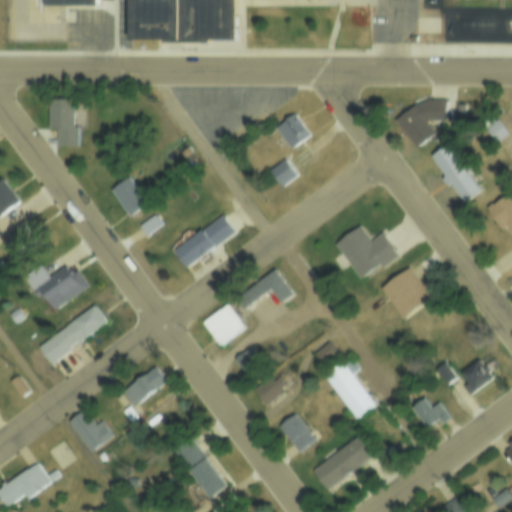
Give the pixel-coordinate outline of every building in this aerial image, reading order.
[(241,0),(242,41),(130,42),(129,0),(96,0),(96,6),(42,6),(42,0),(241,0)] [(59,127),(45,127),(45,92),(71,92),(71,124),(75,124),(75,147),(59,147),(59,127)] [(438,137),(421,150),(396,115),(414,103),(430,97),(445,97),(445,118),(431,118),(426,120),(438,137)] [(293,112),(309,134),(290,148),(274,126),(293,112)] [(495,113),(507,129),(490,141),(478,125),(495,113)] [(449,181),(446,183),(442,177),(444,175),(430,154),(447,142),(481,189),(464,202),(449,181)] [(284,156),(297,174),(281,185),(268,167),(284,156)] [(111,187),(128,175),(148,201),(130,214),(111,187)] [(0,178),(2,177),(19,200),(0,214),(0,178)] [(510,188),(511,190),(511,235),(504,225),(501,227),(485,206),(510,188)] [(221,212),(233,229),(184,264),(172,247),(221,212)] [(153,213),(159,221),(143,233),(137,224),(153,213)] [(0,241),(0,237),(30,215),(42,232),(10,256),(0,241)] [(360,222),(370,237),(382,228),(391,240),(389,242),(396,252),(360,277),(334,240),(360,222)] [(65,263),(71,271),(75,268),(86,283),(52,309),(34,285),(65,263)] [(408,264),(432,297),(404,317),(380,285),(408,264)] [(237,294),(275,266),(294,292),(281,302),(272,289),(247,307),(237,294)] [(227,303),(244,326),(219,345),(202,321),(227,303)] [(16,305),(23,314),(15,320),(8,311),(16,305)] [(37,346),(93,305),(104,321),(68,347),(69,348),(49,362),(37,346)] [(329,337),(338,351),(322,363),(312,349),(329,337)] [(249,344),(262,363),(246,375),(232,356),(249,344)] [(347,351),(358,366),(350,371),(374,404),(355,417),(321,370),(347,351)] [(484,366),(487,364),(495,375),(469,393),(464,386),(467,383),(460,372),(479,358),(484,366)] [(445,360),(456,375),(446,382),(435,367),(445,360)] [(154,366),(166,383),(132,407),(120,391),(154,366)] [(272,379),(279,373),(285,381),(277,387),(281,391),(263,404),(252,388),(270,376),(272,379)] [(18,374),(28,388),(20,394),(10,380),(18,374)] [(423,396),(429,405),(437,400),(448,415),(440,421),(438,417),(424,427),(409,406),(423,396)] [(121,410),(128,405),(136,415),(128,420),(121,410)] [(148,424),(160,439),(183,422),(170,406),(148,424)] [(100,419),(112,436),(90,452),(67,421),(83,409),(94,424),(100,419)] [(293,410),(313,437),(298,449),(278,421),(293,410)] [(357,434),(372,455),(326,489),(310,468),(357,434)] [(173,448),(190,436),(226,486),(209,498),(173,448)] [(0,487),(2,486),(1,484),(5,481),(6,483),(36,462),(50,482),(9,511),(0,498),(0,487)] [(504,488),(511,498),(497,508),(490,498),(504,488)] [(444,506),(448,511),(462,511),(453,499),(444,506)]
